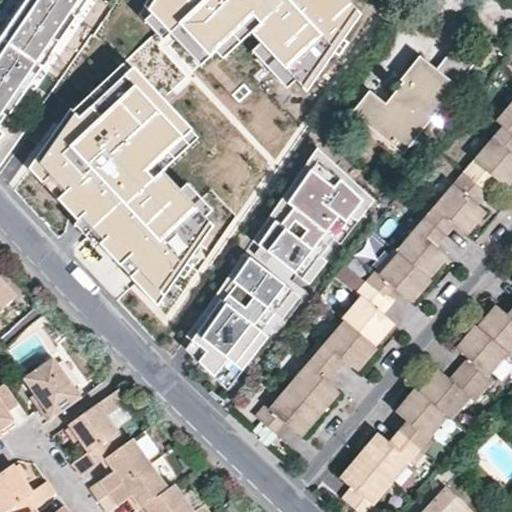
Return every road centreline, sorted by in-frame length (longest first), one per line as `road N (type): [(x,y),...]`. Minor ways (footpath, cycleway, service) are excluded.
road 1 (tertiary): [(0,206),(287,502)]
road 2 (residential): [(511,233),(287,502)]
road 3 (unknown): [(63,272),(252,0)]
